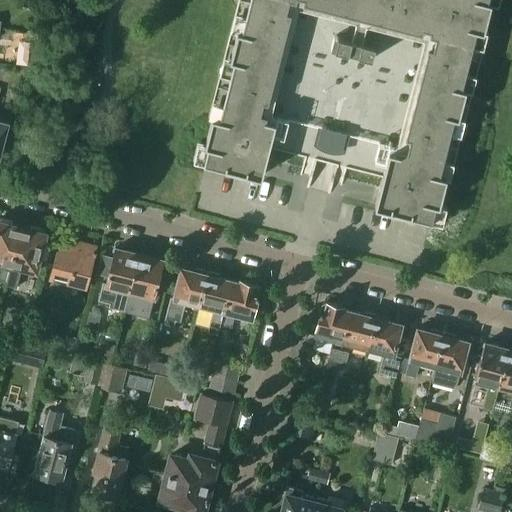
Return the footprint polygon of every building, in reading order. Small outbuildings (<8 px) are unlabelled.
[(248,173),(261,176),(374,206),(387,209),(387,210),(411,216),(411,215),(430,220),(431,221),(435,205),(439,206),(439,205),(443,191),(446,178),(446,177),(439,175),(443,160),(446,146),(447,145),(446,144),(449,132),(453,117),(458,118),(459,117),(462,104),(466,90),(466,89),(460,88),(464,72),(468,60),(469,59),(472,45),(476,30),(484,32),(484,31),(488,17),(491,4),(491,3),(488,2),(488,0),(250,0),(250,2),(249,4),(250,4),(247,16),(243,31),(238,30),(237,31),(234,44),(230,58),(230,59),(236,60),(232,76),(229,88),(228,88),(227,89),(224,103),(220,118),(212,116),(212,117),(208,131),(205,144),(205,145),(208,146),(204,162),(205,162),(224,167),(224,168),(248,174),(248,173)] [(84,19),(76,11),(67,21),(75,29),(84,19)] [(0,261),(10,264),(19,228),(9,225),(10,222),(0,218),(0,261)] [(30,231),(19,228),(10,264),(11,264),(5,285),(16,288),(21,267),(34,270),(44,234),(41,234),(42,230),(31,227),(30,231)] [(72,241),(61,239),(51,277),(85,286),(92,254),(94,255),(95,250),(93,250),(94,247),(78,243),(79,241),(72,239),(72,241)] [(128,292),(138,255),(114,248),(105,283),(103,283),(98,301),(110,304),(114,289),(128,292)] [(163,261),(138,255),(128,292),(143,296),(139,311),(149,314),(163,261)] [(198,307),(207,272),(193,269),(192,272),(180,268),(172,299),(170,299),(164,319),(174,322),(176,316),(181,318),(184,303),(198,307)] [(222,313),(230,281),(218,278),(219,276),(207,272),(198,307),(222,313)] [(237,283),(230,281),(222,313),(252,321),(260,291),(257,288),(255,288),(256,285),(238,281),(237,283)] [(342,342),(351,311),(344,309),(344,307),(328,302),(327,304),(324,304),(322,305),(314,336),(342,342)] [(369,349),(378,315),(364,312),(364,314),(351,311),(342,342),(369,349)] [(391,318),(378,315),(369,349),(383,353),(378,373),(396,377),(401,357),(394,355),(402,324),(390,321),(391,318)] [(434,366),(443,333),(430,329),(430,332),(417,329),(406,374),(416,377),(420,363),(434,366)] [(456,336),(443,333),(434,366),(432,375),(432,382),(453,388),(457,381),(468,341),(455,338),(456,336)] [(13,353),(43,361),(46,350),(15,342),(13,353)] [(497,385),(507,350),(485,344),(476,380),(489,383),(482,409),(491,411),(497,385)] [(337,363),(340,350),(332,348),(328,361),(337,363)] [(349,352),(340,350),(337,363),(345,365),(349,352)] [(511,389),(511,351),(507,350),(497,385),(511,389)] [(96,385),(102,363),(89,359),(83,382),(96,385)] [(238,380),(241,367),(217,360),(213,374),(238,380)] [(122,368),(102,363),(96,385),(96,387),(115,392),(122,368)] [(172,397),(177,378),(156,373),(152,392),(172,397)] [(234,394),(238,380),(213,374),(210,388),(234,394)] [(187,457),(170,454),(158,500),(184,507),(183,511),(200,511),(230,401),(200,393),(193,417),(208,421),(201,450),(190,448),(187,457)] [(61,480),(73,430),(57,426),(61,413),(49,410),(33,473),(46,476),(47,479),(53,480),(55,479),(61,480)] [(448,448),(456,417),(426,410),(418,441),(448,448)] [(316,416),(294,411),(291,422),(314,427),(316,416)] [(0,417),(0,466),(1,467),(2,465),(7,466),(18,422),(0,417)] [(311,438),(314,427),(291,422),(288,433),(311,438)] [(117,433),(103,430),(93,471),(97,472),(92,490),(116,495),(127,447),(114,444),(117,433)] [(393,466),(399,441),(379,435),(373,461),(393,466)] [(318,483),(321,470),(309,468),(306,480),(318,483)] [(327,485),(330,473),(321,470),(318,483),(327,485)] [(310,511),(315,496),(304,493),(304,492),(302,489),(286,484),(283,493),(287,494),(281,511),(310,511)] [(478,511),(487,511),(492,491),(482,489),(476,511),(478,511)] [(498,511),(503,494),(492,491),(487,511),(498,511)] [(36,505),(56,506),(57,494),(37,492),(36,505)] [(324,497),(323,498),(315,496),(310,511),(338,511),(341,501),(324,497)]
